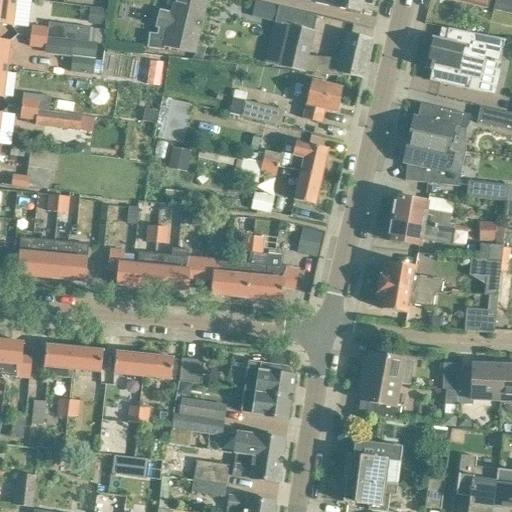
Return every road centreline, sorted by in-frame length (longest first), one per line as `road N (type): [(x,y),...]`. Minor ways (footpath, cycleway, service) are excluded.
road 1 (residential): [(328,335),(405,0)]
road 2 (residential): [(0,309),(328,335)]
road 3 (residential): [(299,511),(328,335)]
